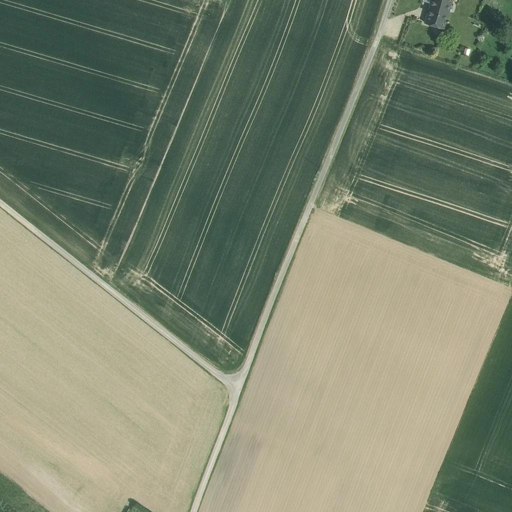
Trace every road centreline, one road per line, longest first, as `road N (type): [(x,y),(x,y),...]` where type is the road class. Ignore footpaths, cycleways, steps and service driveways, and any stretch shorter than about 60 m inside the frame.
road 1 (unclassified): [(389,0),(236,386)]
road 2 (unclassified): [(236,386),(0,194)]
road 3 (unclassified): [(189,511),(236,386)]
